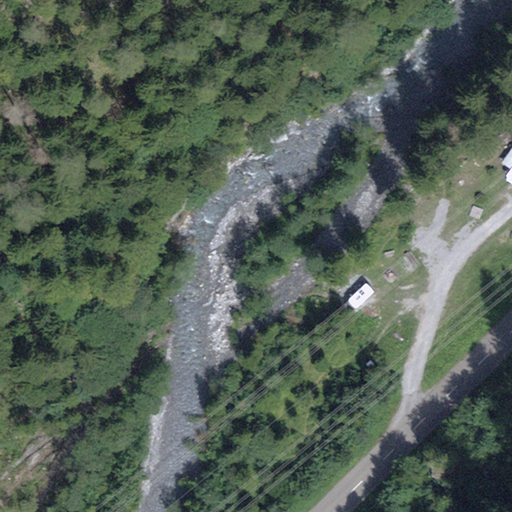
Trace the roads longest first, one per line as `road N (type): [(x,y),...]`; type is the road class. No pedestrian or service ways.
road 1 (track): [(511,206),(447,263),(405,436)]
road 2 (tertiary): [(511,326),(332,511)]
